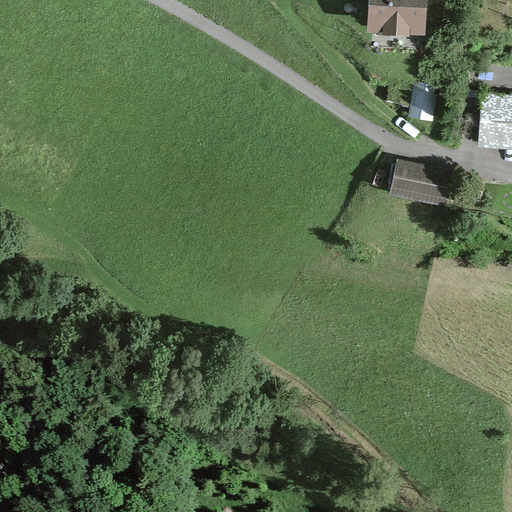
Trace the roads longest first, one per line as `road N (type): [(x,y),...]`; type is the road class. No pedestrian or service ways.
road 1 (track): [(429,511),(368,446),(291,384),(128,302),(64,237),(0,204)]
road 2 (track): [(158,0),(381,130),(511,177)]
